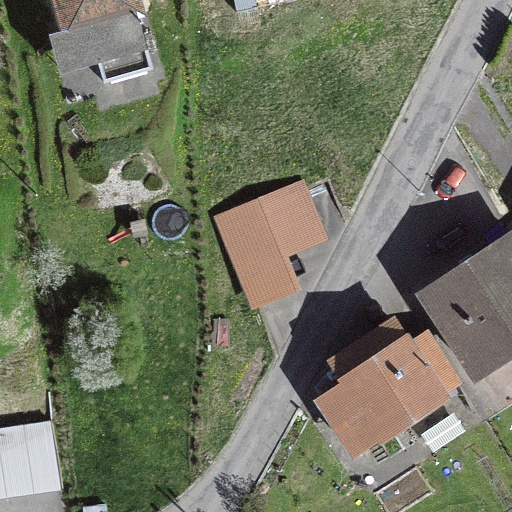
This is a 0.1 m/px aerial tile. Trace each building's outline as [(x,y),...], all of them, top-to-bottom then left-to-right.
[(132,0),(59,0),(68,30),(49,35),(59,74),(98,63),(103,82),(152,69),(132,0)] [(223,219),(243,266),(317,236),(298,189),(223,219)] [(511,349),(511,237),(424,295),(475,374),(511,349)] [(320,397),(356,451),(457,383),(426,335),(408,346),(393,322),(333,362),(345,380),(320,397)] [(0,428),(0,497),(60,489),(51,421),(0,428)]
